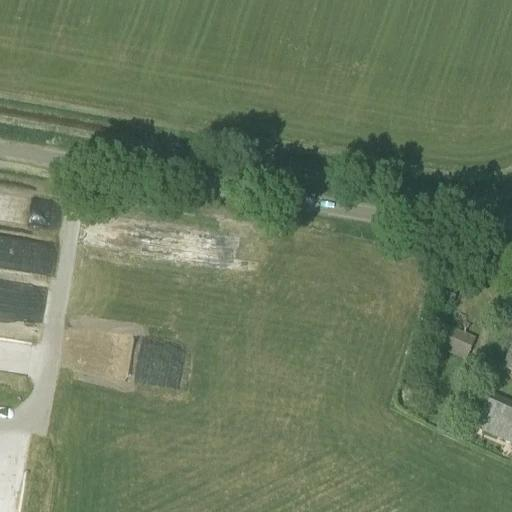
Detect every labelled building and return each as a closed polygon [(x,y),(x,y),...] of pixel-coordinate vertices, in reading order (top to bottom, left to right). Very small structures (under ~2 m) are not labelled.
[(432,249),(433,244),(433,241),(426,240),(425,248),(432,249)] [(466,363),(476,340),(449,329),(438,324),(429,346),(439,351),(466,363)] [(499,324),(495,335),(500,338),(505,326),(499,324)] [(511,346),(502,370),(511,374),(511,346)] [(511,405),(490,396),(475,429),(511,445),(511,405)] [(0,511),(19,511),(31,443),(0,438),(0,511)]
